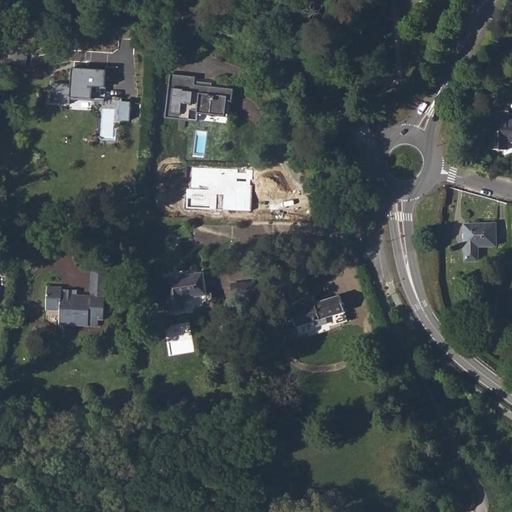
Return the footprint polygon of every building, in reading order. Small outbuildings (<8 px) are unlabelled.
[(71,97),(92,99),(93,87),(105,87),(105,71),(72,68),(71,84),(52,83),(51,102),(69,103),(71,97)] [(166,116),(228,123),(232,90),(211,88),(211,84),(205,83),(204,87),(193,86),(194,78),(171,75),(166,116)] [(493,150),(507,150),(507,142),(511,141),(511,120),(507,120),(508,112),(494,112),(493,150)] [(251,210),(252,170),(188,168),(187,195),(223,195),(222,210),(251,210)] [(465,259),(477,260),(477,246),(495,245),(495,224),(464,225),(465,259)] [(104,297),(105,272),(90,271),(89,296),(104,297)] [(165,278),(169,312),(184,309),(182,298),(206,295),(203,273),(165,278)] [(231,284),(233,299),(255,297),(254,282),(231,284)] [(59,323),(89,325),(89,318),(104,319),(104,297),(89,296),(62,294),(62,287),(47,287),(46,309),(60,309),(59,323)] [(289,302),(299,336),(347,321),(340,296),(315,303),(313,295),(289,302)]
